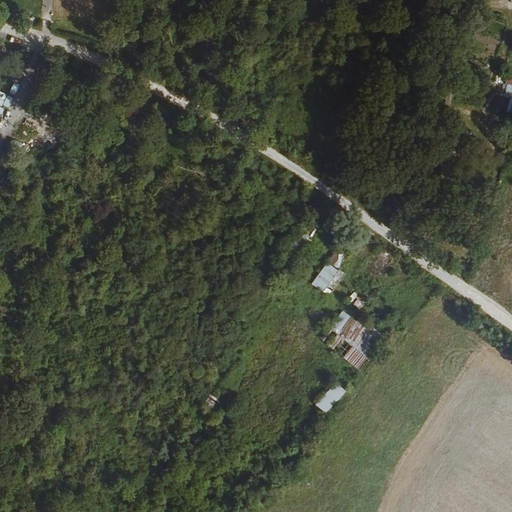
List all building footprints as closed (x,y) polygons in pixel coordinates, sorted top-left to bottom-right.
[(36,95),(42,81),(33,78),(27,91),(36,95)] [(503,97),(509,98),(507,112),(511,112),(511,79),(507,79),(503,97)] [(0,162),(9,167),(15,153),(3,148),(0,154),(0,162)] [(328,263),(341,269),(348,255),(335,249),(328,263)] [(331,296),(345,274),(326,262),(312,284),(331,296)] [(366,265),(350,284),(356,289),(347,300),(358,309),(374,290),(366,284),(371,277),(375,280),(379,276),(366,265)] [(0,313),(9,316),(13,299),(4,296),(2,306),(0,305),(0,313)] [(342,338),(333,349),(358,370),(386,338),(360,316),(356,321),(344,311),(330,327),(342,338)] [(0,320),(8,323),(9,316),(0,313),(0,320)] [(105,325),(85,316),(81,326),(101,335),(105,325)] [(39,364),(36,363),(31,379),(39,381),(41,374),(37,372),(39,364)] [(316,405),(326,414),(346,391),(335,382),(316,405)] [(215,411),(220,402),(213,398),(208,408),(215,411)]
